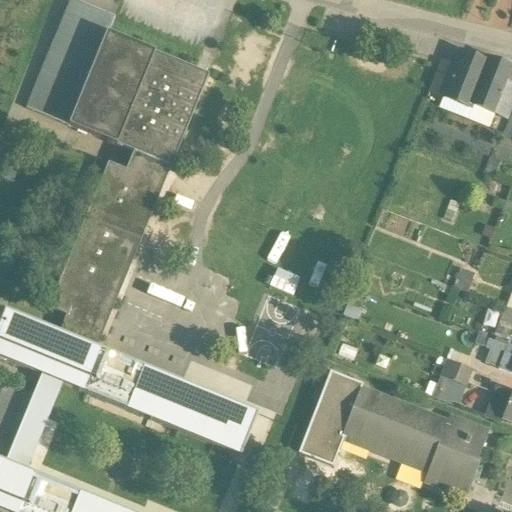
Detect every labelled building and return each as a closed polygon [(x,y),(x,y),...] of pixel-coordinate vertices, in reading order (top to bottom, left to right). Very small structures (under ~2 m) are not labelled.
[(71,1),(26,110),(68,128),(106,35),(107,36),(114,19),(71,1)] [(107,36),(106,35),(68,128),(116,147),(154,55),(107,36)] [(460,54),(454,68),(455,69),(443,98),(468,108),(470,105),(469,104),(485,64),(484,64),(460,54)] [(154,55),(116,147),(133,153),(170,169),(208,77),(154,55)] [(511,70),(486,60),(484,64),(485,64),(469,104),(470,105),(494,114),(505,85),(506,85),(511,70)] [(454,68),(440,63),(428,92),(443,98),(455,69),(454,68)] [(511,87),(506,85),(505,85),(494,114),(508,120),(511,110),(511,87)] [(107,165),(48,310),(65,317),(58,336),(96,351),(170,169),(133,153),(125,172),(107,165)] [(493,162),(490,161),(484,177),(494,181),(498,170),(491,167),(493,162)] [(342,261),(289,241),(245,350),(276,364),(268,385),(288,394),(289,394),(342,261)] [(473,276),(461,271),(453,290),(466,294),(473,276)] [(504,294),(496,291),(493,301),(500,303),(504,294)] [(511,309),(506,307),(500,322),(511,326),(511,309)] [(58,336),(3,314),(0,321),(0,360),(61,385),(240,457),(243,450),(253,425),(257,416),(96,351),(58,336)] [(509,341),(497,336),(494,342),(507,347),(509,341)] [(511,358),(511,359),(504,355),(498,369),(511,374),(511,358)] [(471,371),(446,362),(440,378),(465,388),(471,371)] [(331,470),(342,440),(370,451),(369,452),(371,452),(398,462),(398,463),(399,463),(400,463),(429,474),(428,474),(430,475),(430,474),(431,470),(443,474),(437,489),(464,499),(469,484),(470,485),(478,465),(475,464),(487,435),(448,420),(446,425),(360,392),(362,387),(329,374),(297,457),(331,470)] [(61,385),(41,377),(5,466),(24,474),(61,385)] [(511,395),(495,389),(490,400),(506,406),(511,395)] [(511,394),(511,395),(506,406),(501,420),(511,424),(511,394)] [(5,466),(0,464),(0,511),(117,511),(24,474),(5,466)]
